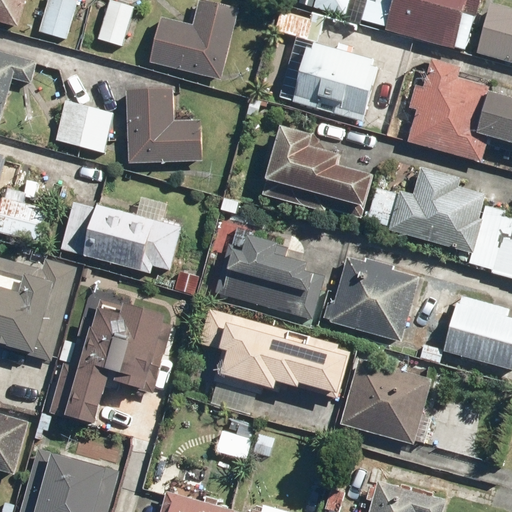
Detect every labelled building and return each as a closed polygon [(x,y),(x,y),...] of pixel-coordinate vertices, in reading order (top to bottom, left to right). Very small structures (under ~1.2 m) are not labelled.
[(29,0),(0,0),(0,22),(21,28),(29,0)] [(80,1),(78,0),(50,0),(42,32),(70,40),(80,1)] [(136,7),(113,0),(100,40),(124,48),(136,7)] [(201,0),(196,25),(163,17),(151,63),(223,81),(241,9),(203,0),(201,0)] [(351,0),(317,0),(315,9),(347,17),(351,0)] [(368,0),(363,20),(388,27),(387,31),(457,49),(457,48),(468,50),(481,0),(368,0)] [(511,9),(493,4),(479,52),(511,61),(511,9)] [(280,30),(299,36),(281,97),(363,122),(382,61),(320,42),(327,18),(313,14),(311,20),(286,12),(280,30)] [(410,107),(419,110),(409,140),(481,163),(490,136),(511,142),(511,99),(492,93),(494,87),(459,76),(462,67),(433,58),(424,87),(417,85),(410,107)] [(175,89),(129,91),(132,164),(205,161),(203,121),(176,122),(175,89)] [(116,114),(69,102),(59,142),(105,154),(116,114)] [(316,135),(284,126),(265,195),(327,212),(328,208),(363,218),(375,175),(340,165),(343,155),(313,147),(316,135)] [(402,196),(378,189),(370,220),(392,226),(391,231),(476,254),(485,219),(481,218),(487,194),(460,187),(462,177),(425,167),(417,195),(403,191),(402,196)] [(53,210),(4,197),(0,213),(0,232),(44,244),(53,210)] [(138,216),(100,205),(99,208),(75,202),(63,250),(154,274),(156,266),(173,271),(185,227),(165,222),(170,204),(143,197),(138,216)] [(247,248),(230,244),(217,293),(315,319),(326,276),(308,271),(310,262),(288,257),(290,248),(280,246),(281,243),(250,235),(247,248)] [(511,277),(511,240),(504,238),(494,273),(511,277)] [(0,257),(0,342),(23,349),(22,353),(54,362),(80,268),(48,260),(45,269),(0,257)] [(366,262),(350,258),(336,304),(330,302),(325,320),(404,342),(422,277),(396,270),(397,266),(367,258),(366,262)] [(202,276),(183,271),(178,289),(197,294),(202,276)] [(462,303),(458,302),(446,351),(511,368),(511,317),(510,317),(511,309),(511,308),(464,296),(462,303)] [(125,313),(102,306),(98,320),(87,317),(81,336),(84,337),(76,366),(66,363),(51,414),(97,427),(110,381),(155,393),(174,325),(167,323),(169,316),(127,304),(125,313)] [(202,343),(225,349),(216,381),(263,394),(265,387),(277,391),(280,382),(338,399),(352,351),(340,348),(341,345),(212,308),(202,343)] [(434,380),(361,358),(342,423),(415,445),(434,380)] [(32,422),(0,413),(0,469),(18,474),(32,422)] [(113,511),(133,446),(49,422),(36,468),(54,473),(47,496),(104,511),(113,511)] [(446,511),(450,500),(380,480),(370,511),(446,511)] [(244,511),(169,491),(163,511),(244,511)]
